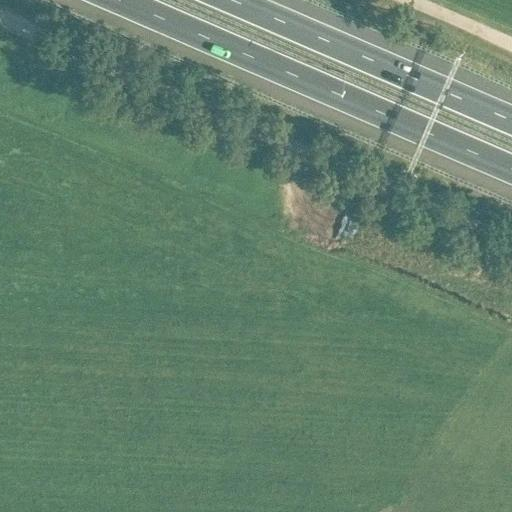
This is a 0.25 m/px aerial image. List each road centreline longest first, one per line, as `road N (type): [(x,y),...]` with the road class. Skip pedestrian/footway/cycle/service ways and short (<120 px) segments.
road 1 (track): [(0,30),(511,245)]
road 2 (motorway): [(125,0),(511,166)]
road 3 (motorway): [(511,108),(262,0)]
road 4 (track): [(511,49),(399,0)]
